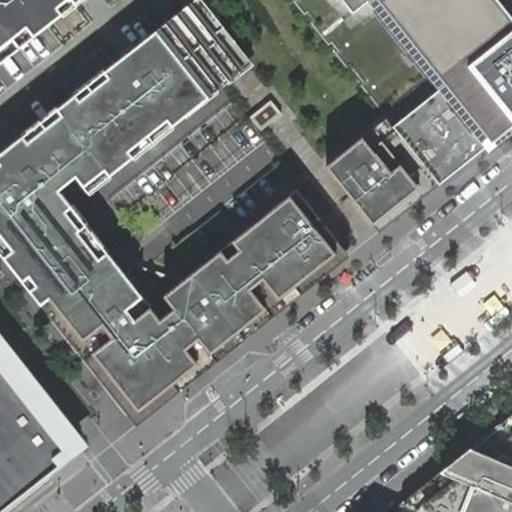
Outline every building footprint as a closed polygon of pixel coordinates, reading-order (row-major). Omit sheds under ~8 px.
[(0,0),(0,68),(85,0),(0,0)] [(348,259),(298,200),(176,301),(92,200),(263,59),(213,0),(191,0),(0,157),(0,255),(142,425),(189,387),(348,259)] [(341,0),(354,16),(370,3),(439,87),(394,122),(443,183),(511,126),(511,22),(493,0),(341,0)] [(443,183),(394,122),(327,177),(376,237),(443,183)] [(0,511),(5,511),(49,478),(81,453),(0,348),(0,511)] [(511,511),(511,412),(387,511),(511,511)]
